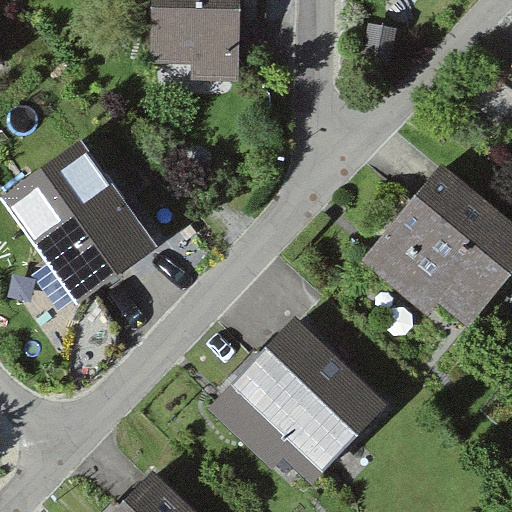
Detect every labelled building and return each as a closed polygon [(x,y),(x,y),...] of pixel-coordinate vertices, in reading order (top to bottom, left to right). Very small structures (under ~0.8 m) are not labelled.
[(245,68),(244,0),(157,0),(158,69),(245,68)] [(85,151),(8,206),(79,306),(157,251),(85,151)] [(511,281),(511,228),(448,174),(370,265),(430,316),(439,304),(470,331),(511,281)] [(384,408),(297,326),(217,411),(277,467),(285,458),(313,484),(384,408)] [(189,511),(155,480),(124,511),(189,511)]
